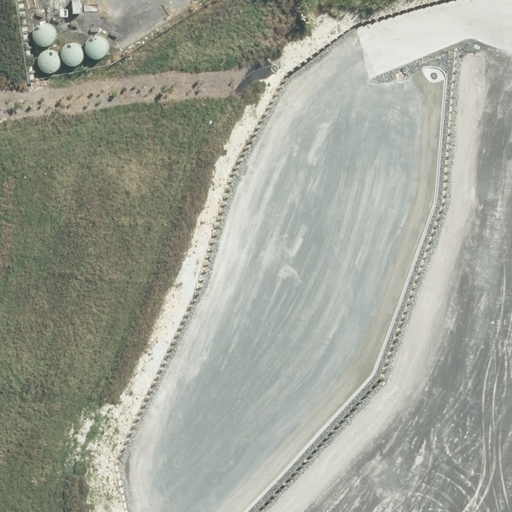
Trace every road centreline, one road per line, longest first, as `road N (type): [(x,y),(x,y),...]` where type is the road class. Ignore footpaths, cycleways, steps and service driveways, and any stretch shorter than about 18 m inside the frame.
road 1 (track): [(36,511),(233,405),(380,304),(499,191)]
road 2 (track): [(511,105),(484,296),(418,511)]
